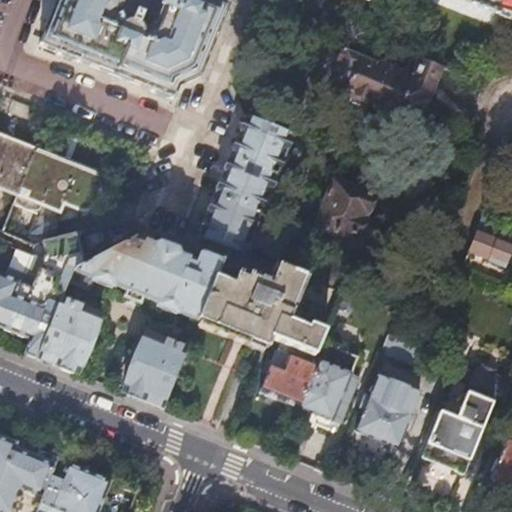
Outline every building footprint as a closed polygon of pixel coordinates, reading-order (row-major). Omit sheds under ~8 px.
[(197,81),(226,10),(208,4),(209,0),(57,0),(38,47),(56,55),(55,57),(78,66),(78,63),(149,92),(148,93),(171,102),(176,91),(197,81)] [(511,0),(472,0),(472,1),(475,2),(475,0),(476,0),(485,3),(484,5),(486,6),(487,4),(498,8),(497,10),(500,12),(501,9),(511,13),(511,15),(511,17),(511,16),(511,0)] [(375,63),(328,45),(326,50),(341,55),(329,83),(346,90),(344,95),(350,97),(352,103),(364,107),(368,104),(397,117),(398,114),(411,120),(413,125),(424,121),(421,115),(440,69),(383,46),(375,63)] [(234,142),(228,157),(275,176),(291,136),(244,117),(234,142)] [(0,191),(16,198),(33,153),(10,144),(11,140),(0,136),(0,191)] [(103,181),(33,153),(16,198),(14,202),(17,205),(18,207),(22,209),(24,210),(28,212),(31,212),(35,213),(37,212),(40,207),(58,215),(62,206),(78,212),(81,214),(85,214),(88,213),(91,211),(93,208),(103,181)] [(220,178),(213,196),(258,215),(259,215),(275,176),(228,157),(220,178)] [(314,228),(336,237),(355,244),(373,197),(333,181),(314,228)] [(207,212),(197,237),(242,255),(258,215),(213,196),(207,212)] [(511,246),(511,230),(481,218),(467,253),(487,261),(486,262),(504,269),(511,248),(511,246)] [(75,273),(118,249),(106,228),(42,245),(45,256),(44,257),(29,291),(16,286),(16,285),(0,278),(0,330),(28,343),(23,355),(36,360),(61,301),(73,272),(75,273)] [(118,249),(75,273),(93,280),(92,282),(111,290),(113,286),(159,304),(157,308),(176,316),(177,313),(199,322),(215,279),(222,262),(200,254),(195,265),(178,258),(178,256),(177,252),(158,244),(154,246),(153,248),(134,241),(118,249)] [(215,279),(199,322),(197,326),(262,352),(263,347),(268,349),(271,341),(313,358),(319,344),(322,336),(289,323),(305,280),(272,267),(265,285),(236,273),(231,285),(215,279)] [(101,317),(61,301),(36,360),(59,369),(76,376),(101,317)] [(163,411),(187,351),(146,336),(123,395),(145,404),(163,411)] [(413,347),(387,337),(380,352),(406,363),(413,347)] [(313,358),(319,364),(316,369),(299,412),(331,424),(338,428),(357,380),(350,377),(357,359),(319,344),(313,358)] [(299,412),(316,369),(275,353),(258,395),(299,412)] [(476,374),(452,363),(446,379),(470,389),(476,374)] [(362,397),(358,408),(363,410),(354,433),(395,449),(418,394),(376,377),(367,399),(362,397)] [(427,425),(419,446),(425,449),(420,460),(462,477),(481,431),(439,414),(433,427),(427,425)] [(511,441),(507,439),(488,487),(511,496),(511,441)] [(0,511),(34,511),(48,478),(55,461),(37,454),(35,460),(14,451),(15,447),(0,440),(0,511)] [(59,482),(48,478),(34,511),(98,511),(106,511),(111,501),(103,499),(109,483),(65,466),(59,482)]
